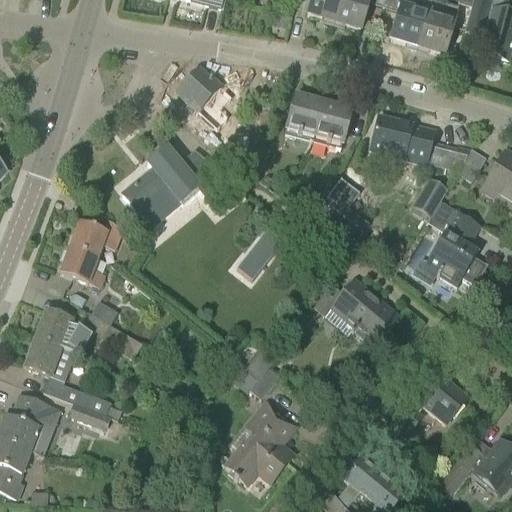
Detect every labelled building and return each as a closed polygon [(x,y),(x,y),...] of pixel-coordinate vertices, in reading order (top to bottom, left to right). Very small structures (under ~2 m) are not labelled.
[(169,0),(222,13),(224,0),(169,0)] [(310,0),(305,19),(332,27),(339,0),(310,0)] [(339,0),(332,27),(358,35),(368,0),(339,0)] [(372,0),(370,8),(382,11),(385,0),(372,0)] [(385,0),(382,11),(398,16),(389,44),(416,52),(426,14),(412,10),(415,0),(385,0)] [(458,0),(456,8),(469,12),(472,0),(458,0)] [(472,0),(469,12),(462,37),(463,37),(463,36),(479,40),(478,41),(480,42),(480,41),(483,42),(479,58),(493,62),(495,65),(500,66),(502,65),(506,66),(511,44),(511,19),(504,18),(507,7),(504,6),(505,0),(472,0)] [(427,14),(416,52),(442,60),(457,12),(445,8),(444,10),(430,6),(427,14)] [(221,140),(233,128),(214,111),(211,114),(205,109),(220,92),(211,83),(209,84),(197,73),(175,97),(221,140)] [(312,146),(321,108),(293,101),(283,139),(312,146)] [(321,108),(312,146),(339,154),(349,116),(321,108)] [(377,123),(369,154),(425,168),(433,137),(377,123)] [(245,176),(256,183),(269,155),(257,149),(245,176)] [(193,155),(177,169),(164,153),(146,167),(152,175),(121,200),(148,234),(179,208),(181,210),(198,196),(207,207),(208,207),(207,206),(231,186),(193,155)] [(494,173),(481,195),(494,203),(497,198),(499,199),(496,202),(511,211),(511,208),(511,160),(504,156),(494,173)] [(365,230),(345,215),(343,213),(355,198),(357,199),(358,197),(339,183),(325,201),(330,205),(321,217),(330,224),(328,226),(353,245),(365,230)] [(446,194),(428,183),(411,210),(429,221),(438,206),(446,194)] [(319,202),(303,197),(298,215),(312,224),(318,205),(319,202)] [(456,217),(424,269),(422,273),(455,293),(460,283),(473,291),(483,275),(470,267),(477,257),(468,251),(480,231),(456,217)] [(78,226),(68,252),(96,263),(101,251),(113,255),(121,235),(108,225),(104,236),(78,226)] [(266,234),(236,272),(250,284),(281,246),(266,234)] [(96,263),(68,252),(58,278),(86,289),(87,287),(99,292),(103,279),(92,274),(96,263)] [(354,284),(341,299),(328,288),(311,313),(345,342),(350,335),(372,353),(399,321),(354,284)] [(97,306),(89,318),(108,330),(116,317),(97,306)] [(70,325),(63,322),(44,315),(34,344),(75,359),(78,361),(90,342),(76,333),(68,330),(70,325)] [(89,318),(81,331),(83,332),(101,343),(100,346),(130,364),(140,349),(108,330),(89,318)] [(34,344),(23,372),(49,381),(42,399),(74,410),(103,421),(108,408),(63,391),(75,359),(34,344)] [(255,386),(266,374),(273,365),(257,352),(240,373),(243,376),(255,386)] [(255,386),(247,396),(257,404),(275,382),(266,374),(255,386)] [(255,386),(243,376),(235,385),(247,396),(255,386)] [(443,428),(451,418),(464,403),(433,377),(413,402),(414,403),(407,412),(404,409),(392,422),(407,435),(418,422),(414,419),(422,410),(443,428)] [(60,417),(37,408),(18,401),(9,424),(4,422),(0,431),(0,445),(28,456),(43,462),(60,417)] [(294,432),(279,419),(264,406),(243,431),(252,439),(224,472),(245,490),(256,477),(269,488),(292,460),(279,450),(294,432)] [(74,410),(70,421),(112,437),(116,425),(106,422),(103,421),(74,410)] [(28,456),(0,445),(0,497),(16,503),(21,489),(16,487),(28,456)] [(511,456),(499,446),(491,456),(486,452),(480,459),(470,451),(436,493),(446,502),(470,472),(474,475),(473,477),(499,499),(511,482),(511,456)] [(392,511),(403,500),(358,463),(342,483),(348,488),(334,505),(330,500),(320,509),(322,511),(345,511),(358,496),(375,511),(374,511),(392,511)] [(45,494),(30,494),(30,509),(45,509),(45,494)]
